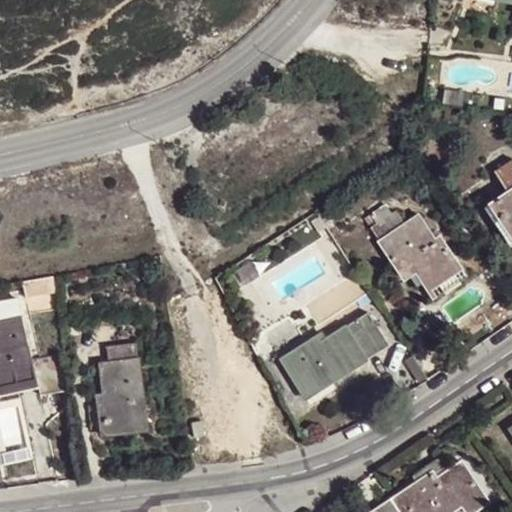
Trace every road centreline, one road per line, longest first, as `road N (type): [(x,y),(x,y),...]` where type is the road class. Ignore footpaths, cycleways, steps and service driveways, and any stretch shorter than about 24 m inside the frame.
road 1 (residential): [(307,0),(259,58),(217,88),(162,110),(0,150)]
road 2 (residential): [(245,480),(340,463),(511,347)]
road 3 (residential): [(125,497),(245,480)]
